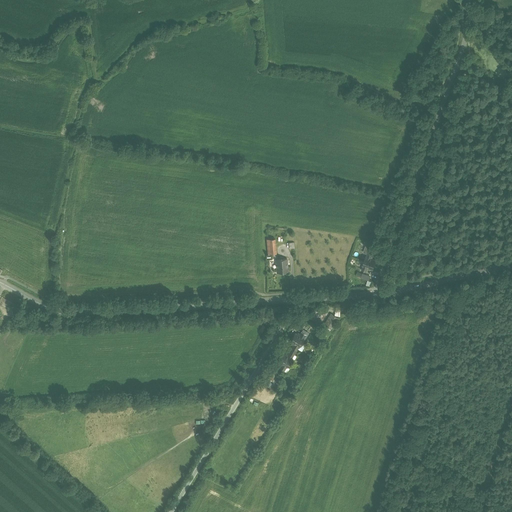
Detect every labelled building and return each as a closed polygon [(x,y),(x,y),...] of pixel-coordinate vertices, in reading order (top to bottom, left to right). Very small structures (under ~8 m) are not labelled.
[(275,238),(267,239),(268,254),(276,253),(275,238)] [(371,244),(367,256),(372,257),(376,246),(371,244)] [(367,256),(366,255),(362,265),(363,265),(362,269),(367,271),(368,267),(373,269),(377,259),(372,257),(367,256)] [(287,258),(276,259),(277,272),(288,271),(287,258)] [(331,313),(325,323),(332,327),(338,317),(331,313)] [(18,319),(14,317),(12,322),(18,325),(20,321),(18,320),(18,319)] [(299,335),(295,332),(292,337),(302,342),(304,338),(304,337),(299,335)] [(302,342),(292,337),(290,341),(294,344),(298,346),(299,347),(302,342)] [(292,347),(287,355),(292,357),(296,350),(292,347)] [(287,355),(283,352),(280,357),(290,362),(292,358),(292,357),(287,355)] [(290,362),(280,357),(278,361),(282,364),(286,367),(287,367),(290,362)]
